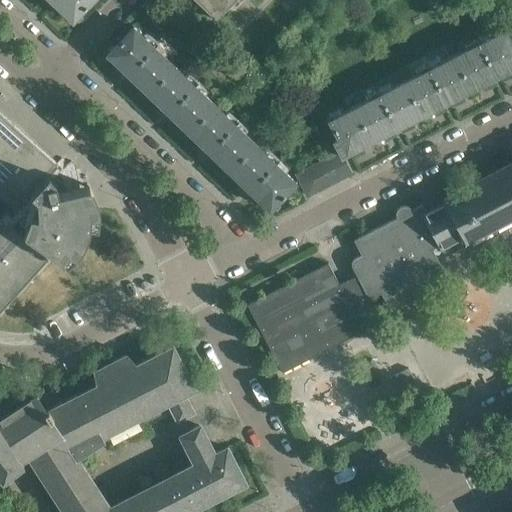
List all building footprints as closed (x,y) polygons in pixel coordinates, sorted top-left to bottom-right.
[(51,0),(72,20),(91,0),(51,0)] [(236,0),(194,0),(216,21),(236,0)] [(132,26),(106,53),(147,92),(173,65),(132,26)] [(511,44),(504,29),(479,42),(497,76),(511,68),(511,44)] [(479,42),(454,55),(471,89),(497,76),(479,42)] [(454,55),(429,68),(446,102),(471,89),(454,55)] [(173,65),(147,92),(187,131),(213,105),(173,65)] [(429,68),(403,82),(420,115),(446,102),(429,68)] [(403,82),(377,95),(395,128),(420,115),(403,82)] [(377,95),(354,107),(371,141),(395,128),(377,95)] [(213,105),(187,131),(228,171),(254,144),(213,105)] [(339,152),(338,152),(340,156),(342,155),(371,141),(354,107),(328,120),(337,138),(333,141),(339,152)] [(0,120),(0,195),(15,209),(10,214),(5,209),(0,214),(0,306),(7,299),(13,301),(16,291),(15,290),(26,277),(32,279),(35,270),(34,269),(50,251),(60,258),(58,259),(65,264),(72,257),(77,251),(75,251),(81,242),(83,237),(86,225),(97,227),(98,219),(97,210),(96,210),(95,204),(93,196),(92,191),(88,185),(65,191),(62,178),(0,120)] [(254,144),(228,171),(269,210),(294,183),(254,144)] [(338,152),(329,157),(340,179),(351,173),(342,155),(340,156),(338,152)] [(329,157),(318,163),(329,185),(340,179),(329,157)] [(327,263),(247,304),(281,372),(362,330),(346,299),(364,290),(365,293),(367,295),(371,296),(374,296),(380,293),(388,307),(402,300),(403,301),(404,303),(406,304),(408,304),(410,304),(412,304),(429,294),(431,293),(432,292),(433,290),(433,288),(433,286),(432,285),(446,277),(431,249),(438,245),(444,256),(467,244),(465,240),(511,215),(511,162),(466,186),(466,187),(465,187),(465,188),(464,188),(463,188),(442,198),(444,203),(423,214),(419,207),(422,206),(421,205),(411,210),(410,208),(407,206),(404,205),(402,206),(398,208),(396,210),(395,213),(395,216),(396,217),(353,240),(360,254),(354,258),(352,259),(351,261),(351,264),(351,267),(356,275),(339,284),(327,263)] [(318,163),(307,169),(318,190),(329,185),(318,163)] [(295,174),(306,196),(318,190),(307,169),(295,174)] [(0,477),(1,478),(21,463),(20,461),(28,456),(64,511),(184,511),(191,509),(243,482),(225,447),(213,454),(198,425),(180,435),(195,463),(108,508),(76,459),(103,440),(102,437),(168,403),(177,419),(191,412),(183,396),(196,389),(172,344),(135,363),(125,354),(93,370),(95,384),(71,396),(44,410),(32,391),(0,411),(0,477)] [(408,368),(389,377),(394,387),(413,377),(408,368)]
